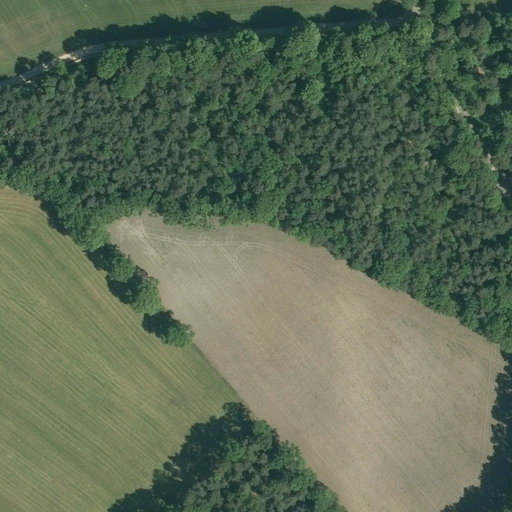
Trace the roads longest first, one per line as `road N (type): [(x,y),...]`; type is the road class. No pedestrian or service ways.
road 1 (track): [(417,17),(89,50),(0,83)]
road 2 (tertiary): [(499,192),(409,0)]
